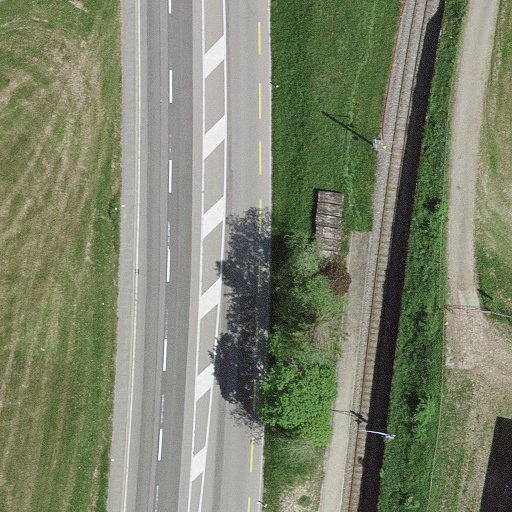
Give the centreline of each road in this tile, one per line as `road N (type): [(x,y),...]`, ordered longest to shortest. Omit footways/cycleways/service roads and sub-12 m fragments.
road 1 (primary): [(192,511),(210,272),(211,0)]
road 2 (unclassified): [(461,304),(473,99),(491,0)]
